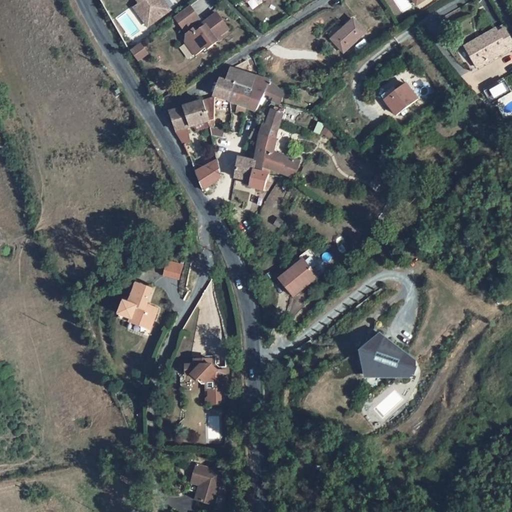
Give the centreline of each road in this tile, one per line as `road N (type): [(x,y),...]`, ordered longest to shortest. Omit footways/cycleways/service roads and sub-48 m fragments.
road 1 (unclassified): [(204,208),(204,274),(152,396),(160,511)]
road 2 (secondary): [(204,208),(246,299),(264,511)]
road 3 (unknown): [(254,376),(378,285),(406,293),(400,341)]
road 4 (unclassified): [(153,115),(327,0)]
road 5 (secondary): [(87,0),(153,115)]
